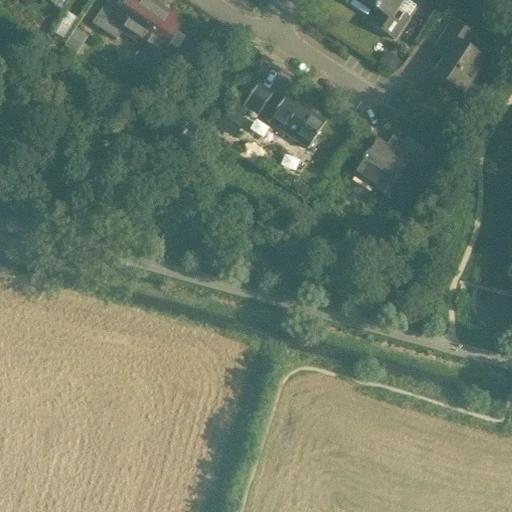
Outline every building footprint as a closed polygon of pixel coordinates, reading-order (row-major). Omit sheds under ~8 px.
[(115,40),(121,32),(159,58),(182,23),(148,0),(125,0),(120,9),(106,1),(91,24),(115,40)] [(359,0),(359,2),(373,11),(365,23),(392,40),(405,19),(414,6),(404,0),(359,0)] [(64,12),(52,33),(63,40),(75,19),(64,12)] [(446,55),(433,75),(465,96),(487,62),(459,44),(467,32),(451,22),(435,47),(446,55)] [(74,57),(86,38),(74,31),(62,49),(74,57)] [(392,75),(399,64),(384,54),(376,66),(392,75)] [(242,107),(256,117),(272,94),(258,85),(242,107)] [(284,96),(267,123),(307,150),(324,123),(284,96)] [(215,127),(216,127),(233,139),(245,122),(228,109),(215,127)] [(375,140),(352,175),(386,198),(409,163),(420,171),(427,159),(400,141),(393,152),(375,140)] [(400,200),(395,207),(403,212),(408,205),(400,200)]
